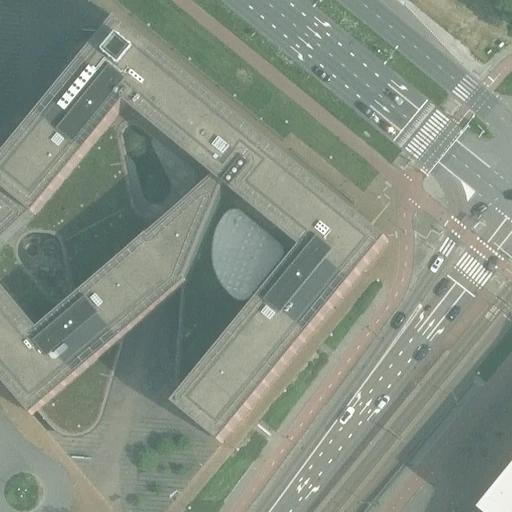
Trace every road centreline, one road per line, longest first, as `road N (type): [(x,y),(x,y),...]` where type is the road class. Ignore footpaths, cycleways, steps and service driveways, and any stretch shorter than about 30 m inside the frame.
road 1 (secondary): [(258,0),(487,189)]
road 2 (secondary): [(511,128),(356,0)]
road 3 (tertiary): [(271,511),(390,351)]
road 4 (tertiary): [(487,189),(417,288),(390,351)]
road 5 (tertiary): [(390,351),(432,317),(511,216)]
